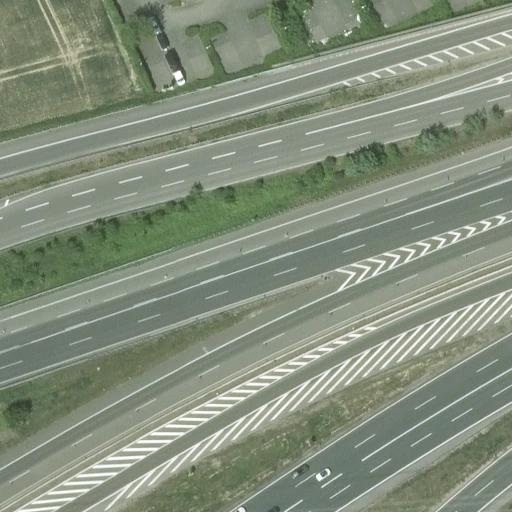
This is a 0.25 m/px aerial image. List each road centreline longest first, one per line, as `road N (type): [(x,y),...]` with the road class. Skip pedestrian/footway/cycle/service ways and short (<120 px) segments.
road 1 (motorway): [(511,233),(307,317),(0,483)]
road 2 (motorway): [(511,27),(0,167)]
road 3 (motorway): [(69,511),(338,357),(511,282)]
road 4 (motorway): [(375,233),(0,357)]
road 5 (motorway): [(511,66),(253,162)]
road 6 (motorway): [(511,95),(253,162)]
road 7 (motorway): [(253,162),(0,231)]
road 8 (motorway): [(298,487),(511,351)]
road 9 (motorway): [(298,487),(511,382)]
road 10 (motorway): [(511,168),(375,233)]
road 11 (motorway): [(511,191),(375,233)]
